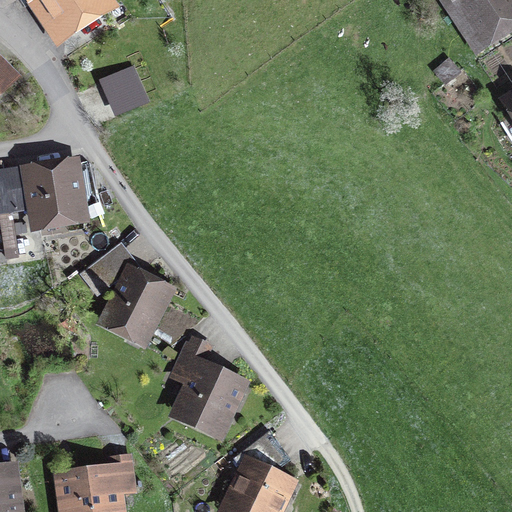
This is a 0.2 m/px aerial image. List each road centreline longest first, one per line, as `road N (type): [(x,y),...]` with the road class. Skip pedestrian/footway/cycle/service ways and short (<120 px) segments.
road 1 (residential): [(322,444),(82,134)]
road 2 (residential): [(82,134),(0,28)]
